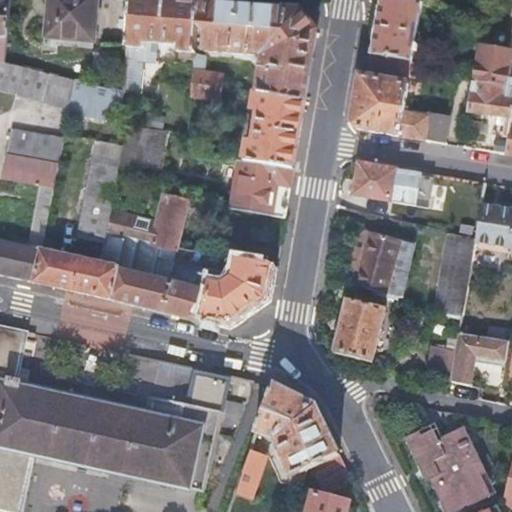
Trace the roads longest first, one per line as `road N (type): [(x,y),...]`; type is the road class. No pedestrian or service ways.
road 1 (residential): [(0,297),(285,362)]
road 2 (residential): [(285,362),(325,148)]
road 3 (residential): [(511,175),(325,148)]
road 4 (residential): [(511,419),(355,386),(336,394)]
road 5 (residential): [(325,148),(344,0)]
road 6 (residential): [(393,511),(336,394)]
